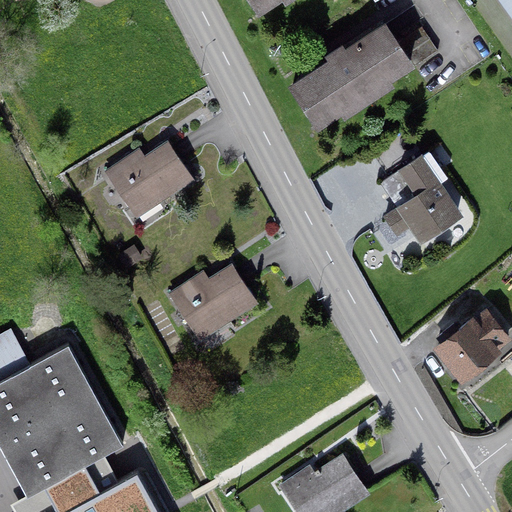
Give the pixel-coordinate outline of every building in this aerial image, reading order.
[(251,0),(257,9),(270,0),(251,0)] [(316,123),(408,63),(382,24),(343,50),(340,47),(328,55),(330,59),(290,85),(316,123)] [(419,27),(396,43),(412,66),(436,50),(419,27)] [(158,200),(190,178),(166,142),(135,162),(130,154),(104,172),(130,210),(154,194),(158,200)] [(405,165),(379,183),(396,208),(383,217),(394,233),(410,222),(421,237),(455,215),(434,184),(445,177),(426,150),(405,165)] [(125,266),(138,257),(131,247),(118,256),(125,266)] [(221,323),(254,301),(230,264),(199,285),(194,277),(168,294),(193,332),(217,316),(221,323)] [(490,347),(504,335),(484,310),(470,321),(469,320),(436,345),(461,377),(477,365),(482,365),(490,359),(491,354),(494,351),(490,347)] [(0,378),(0,448),(25,495),(121,443),(66,343),(0,378)] [(329,511),(333,511),(365,491),(341,456),(318,471),(316,468),(312,471),(315,474),(310,478),(304,470),(279,487),(295,511),(321,511),(327,508),(329,511)] [(164,511),(139,465),(53,511),(164,511)]
